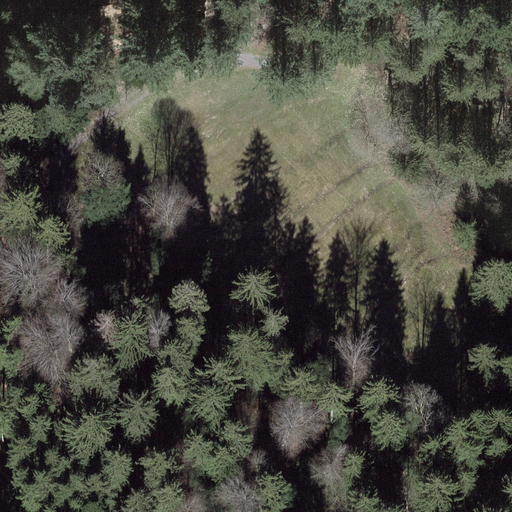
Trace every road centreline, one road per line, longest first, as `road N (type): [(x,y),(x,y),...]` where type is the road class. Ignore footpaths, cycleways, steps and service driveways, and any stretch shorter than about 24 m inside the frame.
road 1 (track): [(335,510),(106,244),(55,161)]
road 2 (track): [(0,276),(55,161),(162,88),(269,49)]
road 3 (track): [(511,87),(410,58),(269,49)]
